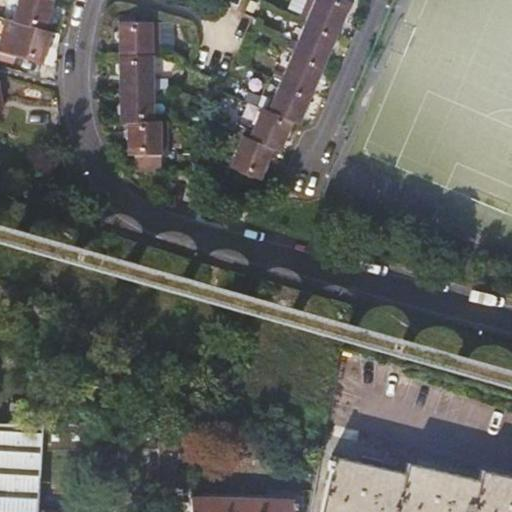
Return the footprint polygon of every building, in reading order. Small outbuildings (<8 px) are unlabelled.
[(16,56),(22,58),(42,64),(43,57),(48,54),(49,49),(47,45),(51,31),(44,29),(46,23),(49,22),(51,14),(50,11),(52,0),(18,0),(13,20),(6,18),(3,27),(0,36),(0,59),(14,63),(16,56)] [(347,9),(351,0),(306,0),(299,17),(306,20),(267,110),(261,108),(248,138),(242,135),(229,166),(259,179),(262,173),(265,172),(268,166),(267,161),(273,150),(279,152),(285,138),(288,136),(291,130),(290,127),(292,121),(298,124),(304,111),(307,110),(310,103),(309,99),(317,80),(321,79),(323,73),(321,69),(330,51),(333,49),(336,42),(335,39),(343,20),(346,19),(349,13),(347,9)] [(159,55),(158,21),(135,22),(135,14),(118,15),(118,29),(116,31),(116,39),(118,42),(118,63),(116,65),(117,72),(119,74),(119,102),(117,105),(117,113),(119,115),(120,122),(127,122),(127,127),(124,130),(124,137),(127,140),(133,140),(134,170),(160,170),(161,154),(167,154),(167,120),(153,120),(151,55),(159,55)] [(0,511),(68,511),(37,510),(41,451),(157,449),(157,501),(189,501),(189,464),(189,421),(98,422),(0,421),(0,511)] [(310,511),(511,511),(511,476),(484,470),(481,479),(410,463),(407,472),(337,455),(336,459),(333,459),(330,469),(333,470),(327,494),(315,491),(310,511)] [(192,496),(192,511),(294,511),(294,508),(298,507),(298,502),(295,501),(295,500),(193,496),(192,496)]
